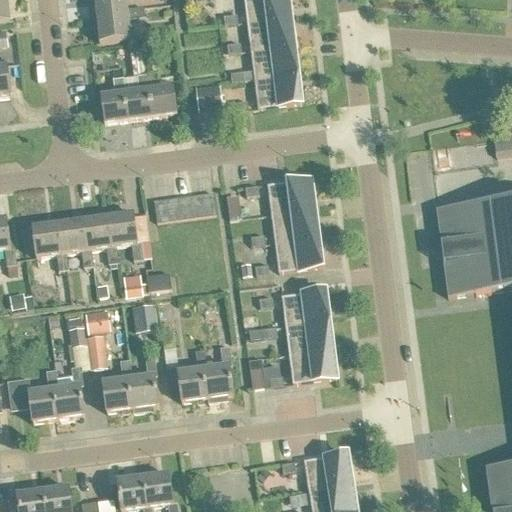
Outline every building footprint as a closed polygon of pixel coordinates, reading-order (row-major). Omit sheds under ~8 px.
[(127,14),(125,0),(93,0),(96,23),(128,19),(127,14)] [(291,23),(288,0),(243,0),(247,28),(291,23)] [(0,27),(10,27),(7,1),(0,1),(0,27)] [(130,44),(128,24),(144,22),(143,12),(127,14),(128,19),(96,23),(99,48),(130,44)] [(237,21),(224,22),(225,31),(238,30),(237,21)] [(295,52),(291,23),(247,28),(251,57),(295,52)] [(0,53),(8,53),(7,37),(0,38),(0,53)] [(144,68),(161,66),(158,46),(141,48),(144,68)] [(241,49),(228,51),(228,60),(242,58),(241,49)] [(298,80),(295,52),(251,57),(253,77),(254,86),(298,80)] [(0,104),(11,103),(7,70),(0,71),(0,104)] [(158,78),(148,80),(150,96),(148,96),(152,123),(178,120),(174,92),(160,94),(158,78)] [(233,88),(244,87),(243,78),(231,80),(233,88)] [(150,96),(148,80),(138,81),(140,97),(127,99),(124,99),(128,127),(152,123),(148,96),(150,96)] [(302,110),(298,80),(254,86),(258,115),(302,110)] [(124,99),(127,99),(125,82),(113,84),(115,100),(99,103),(103,130),(128,127),(124,99)] [(222,112),(220,91),(196,94),(198,115),(222,112)] [(235,109),(236,118),(249,116),(247,108),(235,109)] [(511,142),(494,145),(496,163),(511,161),(511,142)] [(311,186),(268,191),(271,221),(315,215),(311,186)] [(245,194),(246,203),(260,201),(258,192),(245,194)] [(214,199),(202,201),(205,222),(217,221),(214,199)] [(205,222),(202,201),(190,202),(192,224),(205,222)] [(192,224),(190,202),(178,204),(181,225),(192,224)] [(181,225),(178,204),(166,205),(169,227),(181,225)] [(169,227),(166,205),(153,207),(156,228),(169,227)] [(511,511),(511,206),(480,210),(480,209),(464,211),(464,212),(437,216),(448,304),(475,300),(476,302),(491,300),(491,298),(511,295),(511,471),(486,475),(490,511),(511,511)] [(319,244),(315,215),(271,221),(275,249),(319,244)] [(134,220),(108,223),(112,253),(116,253),(131,251),(133,267),(143,266),(141,249),(137,249),(134,220)] [(118,269),(116,253),(112,253),(108,223),(82,226),(86,257),(91,257),(106,255),(108,270),(118,269)] [(6,273),(16,272),(14,253),(10,254),(6,225),(0,225),(0,256),(4,256),(6,273)] [(93,272),(91,257),(86,257),(82,226),(57,230),(61,261),(66,260),(81,258),(83,274),(93,272)] [(68,276),(66,260),(61,261),(57,230),(31,233),(35,264),(56,262),(58,277),(68,276)] [(251,243),(253,252),(265,251),(264,242),(251,243)] [(323,273),(319,244),(275,249),(279,279),(323,273)] [(242,283),(252,282),(250,271),(241,272),(242,283)] [(255,273),(257,282),(270,280),(268,271),(255,273)] [(147,298),(171,295),(169,279),(145,282),(147,298)] [(125,292),(127,302),(142,300),(141,290),(125,292)] [(99,304),(109,303),(108,291),(98,293),(99,304)] [(326,297),(282,303),(286,332),(329,326),(326,297)] [(259,305),(261,314),(274,313),(273,304),(259,305)] [(132,314),(135,339),(159,336),(155,311),(132,314)] [(89,341),(111,338),(108,317),(86,321),(89,341)] [(333,355),(329,326),(286,332),(289,361),(333,355)] [(264,344),(277,343),(276,333),(263,335),(264,344)] [(85,336),(71,338),(73,354),(87,352),(85,336)] [(104,342),(87,345),(91,376),(108,374),(104,342)] [(223,373),(207,375),(204,375),(208,406),(208,411),(220,409),(219,404),(234,402),(229,373),(232,372),(230,354),(221,355),(223,373)] [(337,385),(333,355),(289,361),(293,390),(337,385)] [(204,375),(207,375),(205,357),(196,358),(198,376),(178,379),(181,409),(208,406),(204,375)] [(148,382),(132,384),(129,385),(133,415),(133,420),(145,419),(144,414),(158,412),(155,383),(157,382),(155,363),(145,364),(148,382)] [(129,385),(132,384),(130,367),(120,368),(123,386),(103,388),(107,419),(133,415),(129,385)] [(83,422),(80,392),(82,392),(80,373),(71,374),(72,382),(56,384),(57,394),(53,395),(57,425),(83,422)] [(53,395),(57,394),(56,384),(55,376),(46,377),(48,395),(30,398),(28,385),(7,388),(9,411),(22,409),(22,413),(30,412),(32,429),(57,425),(53,395)] [(270,384),(271,393),(284,392),(282,382),(270,384)] [(348,460),(304,467),(309,497),(352,490),(348,460)] [(295,468),(282,470),(283,480),(296,477),(295,468)] [(172,510),(168,480),(142,484),(145,511),(162,511),(167,511),(166,511),(176,511),(176,509),(172,510)] [(145,511),(142,484),(116,487),(118,511),(145,511)] [(355,511),(352,490),(309,497),(311,511),(355,511)] [(70,511),(68,493),(42,497),(43,511),(70,511)] [(43,511),(42,497),(16,500),(17,511),(43,511)]
